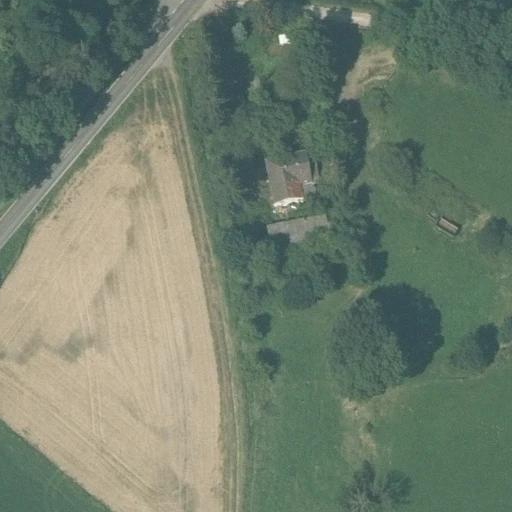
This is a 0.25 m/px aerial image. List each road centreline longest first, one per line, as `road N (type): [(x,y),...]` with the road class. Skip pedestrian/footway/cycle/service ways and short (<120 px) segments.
road 1 (track): [(233,511),(230,362),(166,63),(153,45)]
road 2 (unclassified): [(511,46),(192,0)]
road 3 (tertiary): [(192,0),(0,232)]
